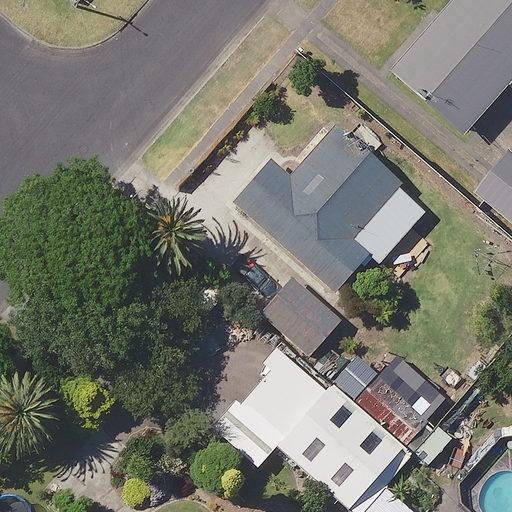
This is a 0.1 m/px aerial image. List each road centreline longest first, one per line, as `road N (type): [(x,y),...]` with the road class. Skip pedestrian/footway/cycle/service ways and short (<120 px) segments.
road 1 (residential): [(83,151),(215,0)]
road 2 (residential): [(0,247),(83,151)]
